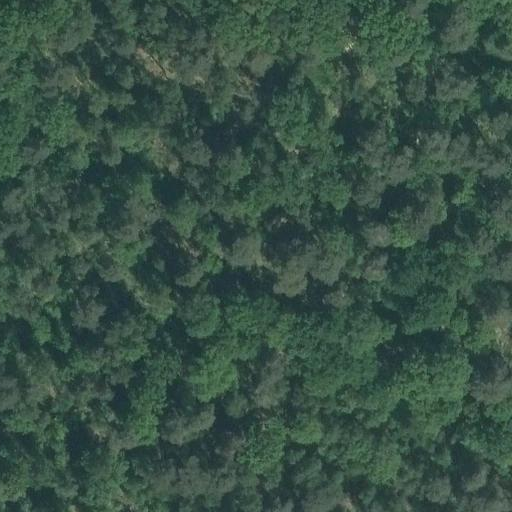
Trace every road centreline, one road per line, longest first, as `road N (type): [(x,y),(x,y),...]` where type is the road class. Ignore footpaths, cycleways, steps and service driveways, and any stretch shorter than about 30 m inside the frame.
road 1 (track): [(431,0),(258,271)]
road 2 (track): [(94,511),(258,271)]
road 3 (track): [(258,271),(511,408)]
